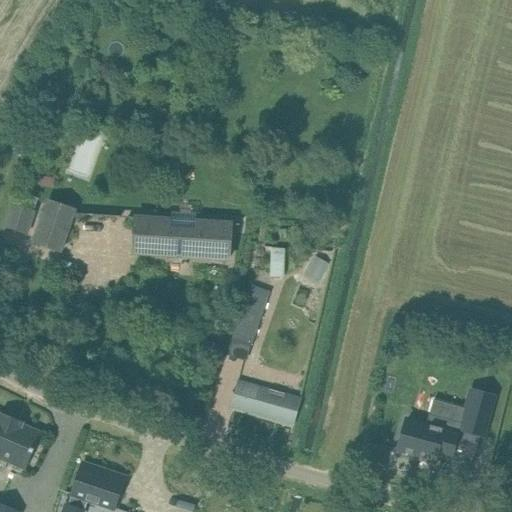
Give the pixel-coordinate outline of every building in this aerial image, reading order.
[(32,242),(62,252),(76,208),(47,199),(32,242)] [(35,211),(33,211),(12,204),(4,226),(27,234),(35,211)] [(133,253),(169,255),(170,241),(194,243),(193,257),(229,259),(230,223),(196,221),(196,228),(171,227),(171,220),(135,218),(133,253)] [(266,273),(280,275),(284,255),(270,252),(266,273)] [(233,338),(252,344),(271,289),(252,283),(233,338)] [(392,358),(447,374),(453,352),(398,336),(392,358)] [(239,381),(237,389),(231,408),(293,425),(301,398),(239,381)] [(407,419),(398,450),(418,456),(417,459),(419,460),(419,461),(420,461),(420,460),(430,463),(430,464),(431,464),(431,463),(433,464),(436,454),(450,458),(453,449),(458,429),(481,435),(483,435),(494,397),(471,391),(462,422),(430,413),(427,425),(407,419)] [(0,459),(25,471),(41,433),(23,425),(23,423),(1,413),(0,415),(0,414),(0,459)] [(123,481),(82,467),(80,466),(70,494),(73,495),(68,511),(70,511),(82,511),(87,499),(114,508),(123,481)] [(0,511),(20,511),(0,503),(0,511)]
